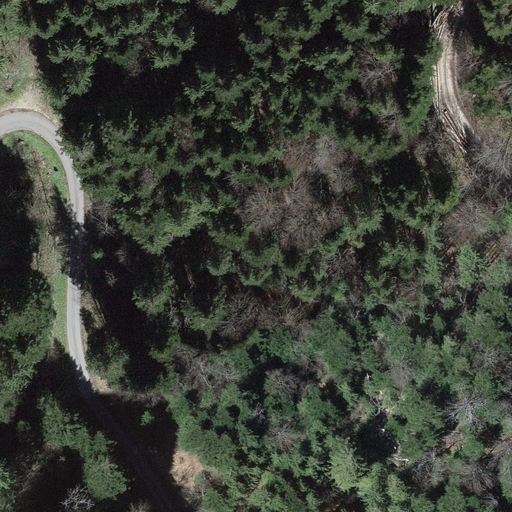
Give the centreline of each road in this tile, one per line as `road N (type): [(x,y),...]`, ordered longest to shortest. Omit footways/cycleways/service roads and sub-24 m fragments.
road 1 (track): [(0,126),(42,127),(67,160),(77,208),(74,361),(84,396),(164,511)]
road 2 (track): [(461,0),(442,55),(451,93),(459,117),(511,177)]
